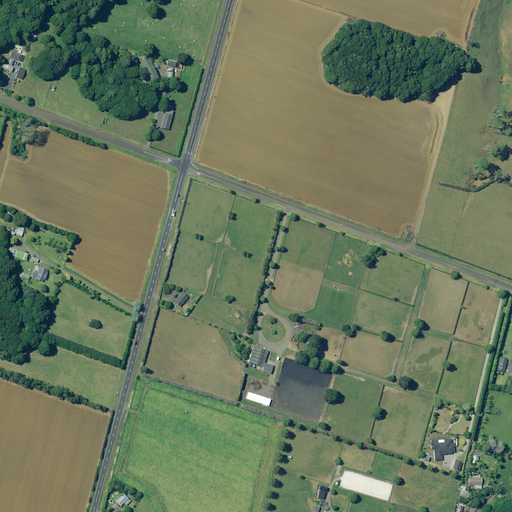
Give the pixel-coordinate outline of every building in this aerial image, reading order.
[(23,55),(12,51),(9,58),(21,62),(23,55)] [(154,61),(152,57),(142,60),(149,81),(158,78),(153,62),(154,61)] [(172,114),(165,113),(161,128),(168,130),(172,114)] [(16,234),(16,236),(22,238),(24,228),(17,226),(15,234),(16,234)] [(29,254),(17,250),(15,257),(26,261),(29,254)] [(47,270),(38,266),(36,272),(34,271),(32,278),(43,282),(44,279),(45,279),(48,272),(47,272),(47,270)] [(188,297),(183,293),(175,303),(180,307),(188,297)] [(268,351),(254,346),(249,362),(264,367),(263,371),(271,374),(273,366),(265,363),(268,351)] [(507,359),(500,358),(497,370),(504,372),(507,359)] [(452,444),(451,439),(444,440),(444,443),(438,443),(438,440),(431,440),(432,450),(434,449),(435,460),(443,460),(442,454),(451,454),(451,452),(452,452),(455,452),(454,444),(452,444)] [(480,489),(480,475),(473,476),(473,478),(469,478),(469,485),(475,485),(475,489),(480,489)] [(466,487),(461,486),(460,490),(462,490),(461,496),(468,498),(470,492),(465,491),(466,487)] [(123,495),(122,497),(121,496),(116,502),(120,506),(124,503),(127,506),(130,502),(123,495)]
